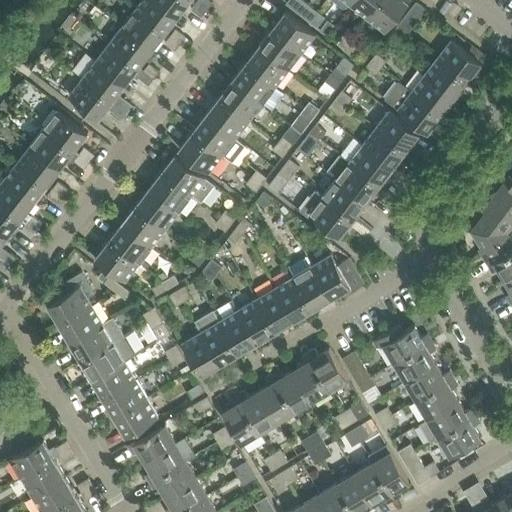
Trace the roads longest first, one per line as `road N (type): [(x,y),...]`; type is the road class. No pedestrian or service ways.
road 1 (residential): [(9,307),(245,0)]
road 2 (residential): [(208,390),(434,259)]
road 3 (residential): [(434,259),(430,207),(511,97)]
road 4 (residential): [(511,398),(434,259)]
road 5 (residential): [(127,511),(67,408)]
